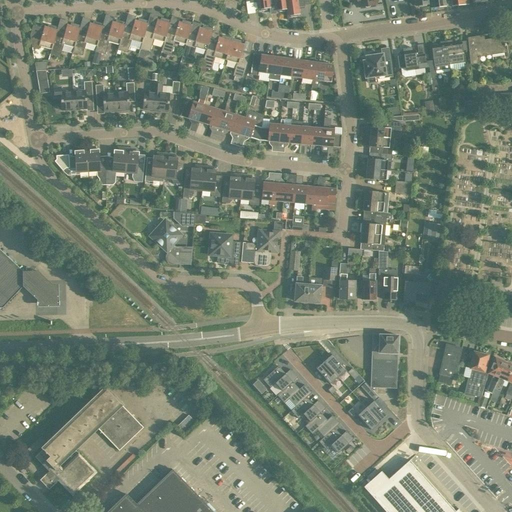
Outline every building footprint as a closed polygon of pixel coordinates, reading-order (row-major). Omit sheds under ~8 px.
[(267,0),(245,0),(246,2),(250,2),(250,3),(257,3),(258,10),(260,10),(261,11),(267,10),(267,9),(269,9),(267,0)] [(287,16),(288,16),(285,0),(267,0),(269,9),(269,8),(269,5),(275,4),(276,11),(278,11),(279,12),(285,11),(285,10),(286,10),(287,16)] [(285,0),(288,16),(290,16),(290,17),(296,17),(296,15),(299,15),(298,8),(305,7),(303,0),(285,0)] [(161,51),(162,52),(170,21),(161,18),(160,20),(157,19),(155,27),(147,25),(148,21),(140,49),(150,52),(152,45),(153,39),(164,42),(162,48),(161,51)] [(140,49),(148,21),(138,19),(138,21),(135,20),(132,27),(125,25),(126,23),(125,23),(118,50),(127,53),(131,40),(141,43),(140,49)] [(117,50),(118,50),(125,23),(116,20),(115,22),(112,21),(110,29),(102,27),(103,24),(95,52),(105,54),(108,42),(119,45),(117,50)] [(182,57),(192,23),(182,20),(182,22),(178,21),(176,29),(169,27),(171,21),(170,21),(162,52),(171,54),(175,42),(185,45),(182,57)] [(95,51),(95,52),(103,24),(93,21),(93,24),(89,23),(87,30),(80,28),(81,26),(80,26),(72,53),(82,56),(86,43),(96,46),(95,51)] [(72,53),(80,26),(71,23),(70,25),(67,24),(65,32),(57,30),(58,28),(50,54),(60,57),(63,45),(74,48),(72,53)] [(201,67),(212,29),(203,26),(202,28),(199,27),(197,35),(189,33),(192,23),(182,57),(192,60),(195,48),(206,51),(201,67)] [(50,54),(58,28),(48,25),(47,27),(44,26),(44,29),(33,25),(30,36),(32,48),(40,50),(41,47),(51,50),(50,54)] [(215,57),(225,60),(232,38),(222,36),(221,38),(218,37),(216,44),(209,42),(213,29),(212,29),(201,67),(211,70),(215,57)] [(504,37),(483,41),(482,35),(467,38),(470,64),(479,63),(478,58),(506,53),(504,37)] [(232,38),(225,60),(236,63),(233,76),(243,79),(250,54),(242,52),(244,44),(241,43),(241,41),(232,38)] [(452,40),(446,41),(450,71),(449,65),(464,62),(461,42),(452,43),(452,40)] [(427,61),(428,67),(432,91),(437,90),(435,79),(437,78),(436,73),(450,71),(446,41),(440,42),(440,45),(431,46),(433,60),(427,61)] [(403,55),(397,55),(399,69),(401,68),(402,75),(405,77),(415,75),(414,70),(418,69),(418,64),(426,63),(424,54),(416,55),(416,50),(412,51),(412,48),(402,49),(403,55)] [(391,77),(389,60),(383,61),(382,54),(376,55),(376,53),(369,54),(370,56),(366,57),(366,61),(363,61),(365,78),(367,78),(368,83),(376,82),(376,79),(391,77)] [(253,54),(250,75),(258,76),(259,72),(269,74),(272,57),(253,54)] [(279,80),(280,75),(282,58),(272,57),(269,74),(269,78),(279,80)] [(280,75),(290,77),(293,60),(282,58),(280,75)] [(290,77),(301,78),(304,61),(293,60),(290,77)] [(301,78),(312,80),(314,63),(304,61),(301,78)] [(331,83),(331,78),(333,65),(314,63),(312,80),(310,91),(316,91),(319,81),(323,82),(323,81),(331,83)] [(46,70),(36,71),(38,82),(40,94),(49,92),(47,80),(46,70)] [(84,91),(73,91),(74,110),(86,109),(86,101),(93,101),(91,82),(83,82),(84,91)] [(126,92),(115,93),(116,111),(129,110),(128,102),(135,102),(134,83),(126,83),(126,92)] [(142,110),(155,111),(157,84),(153,84),(152,92),(144,91),(142,110)] [(157,84),(155,111),(167,112),(169,94),(161,93),(162,84),(157,84)] [(116,111),(115,93),(104,93),(103,85),(95,85),(96,105),(103,104),(104,112),(116,111)] [(61,111),(74,110),(73,91),(61,92),(61,87),(52,88),(53,98),(61,98),(61,111)] [(476,109),(511,106),(511,92),(490,94),(491,98),(475,99),(476,109)] [(180,116),(198,122),(203,105),(204,101),(199,99),(197,103),(188,100),(186,105),(184,104),(180,116)] [(267,100),(266,107),(275,108),(276,101),(267,100)] [(198,122),(208,125),(213,108),(203,105),(198,122)] [(219,128),(229,131),(234,114),(227,112),(229,107),(226,106),(224,111),(219,128)] [(208,125),(219,128),(224,111),(213,108),(208,125)] [(492,119),(499,120),(501,111),(494,110),(492,119)] [(401,120),(401,122),(419,120),(418,112),(393,114),(394,120),(401,120)] [(229,131),(239,134),(244,118),(234,114),(229,131)] [(239,134),(258,140),(261,128),(263,119),(258,117),(254,121),(244,118),(239,134)] [(323,129),(321,146),(340,148),(341,135),(333,134),(334,130),(330,129),(331,118),(324,117),(323,129)] [(278,142),(289,143),(290,126),(283,125),(284,120),(280,119),(280,125),(278,142)] [(368,126),(367,134),(369,134),(369,136),(394,139),(399,139),(401,122),(384,121),(382,120),(382,121),(381,127),(371,126),(368,126)] [(289,143),(300,144),(301,127),(302,122),(291,121),(291,126),(290,126),(289,143)] [(258,140),(278,142),(280,125),(269,124),(268,128),(261,128),(258,140)] [(300,144),(310,145),(312,128),(301,127),(300,144)] [(310,145),(321,146),(323,129),(312,128),(310,145)] [(369,136),(368,147),(381,148),(381,153),(391,154),(392,148),(393,148),(394,139),(369,136)] [(95,147),(86,148),(88,171),(96,171),(96,176),(99,179),(99,185),(106,185),(106,167),(100,167),(99,156),(99,149),(95,149),(95,147)] [(56,160),(54,161),(64,173),(67,175),(79,175),(80,173),(79,172),(88,171),(86,148),(77,148),(77,151),(74,151),(75,167),(69,167),(68,155),(56,156),(56,160)] [(106,167),(106,185),(112,185),(115,183),(115,176),(116,172),(124,172),(126,149),(117,148),(117,150),(114,150),(113,156),(112,167),(106,167)] [(126,149),(124,172),(132,173),(132,177),(134,182),(142,182),(143,165),(137,165),(138,152),(135,152),(135,150),(126,149)] [(155,177),(163,178),(165,154),(156,153),(156,156),(153,155),(151,169),(145,169),(144,181),(152,182),(155,178),(155,177)] [(367,159),(366,168),(386,170),(387,161),(391,161),(391,154),(381,153),(380,160),(367,159)] [(165,154),(163,178),(171,179),(171,180),(173,184),(181,185),(182,174),(176,173),(177,158),(174,157),(174,155),(165,154)] [(201,190),(203,167),(195,166),(194,168),(191,168),(190,181),(184,180),(182,197),(190,198),(193,194),(193,190),(201,190)] [(212,168),(203,167),(201,190),(210,191),(209,192),(211,196),(219,197),(220,187),(214,186),(216,170),(212,170),(212,168)] [(386,170),(366,168),(365,178),(385,180),(386,170)] [(232,198),(240,199),(242,175),(233,175),(233,177),(230,177),(228,191),(222,190),(221,203),(229,203),(232,200),(232,198)] [(242,175),(240,199),(248,200),(248,201),(250,205),(258,206),(258,197),(253,197),(254,179),(251,179),(251,176),(242,175)] [(268,205),(272,205),(274,183),(262,182),(261,200),(269,201),(268,205)] [(276,201),(283,202),(284,184),(274,183),(272,205),(275,205),(276,201)] [(283,202),(293,203),(295,185),(284,184),(283,202)] [(293,203),(304,204),(306,186),(295,185),(293,203)] [(306,186),(304,204),(311,204),(311,211),(314,212),(315,209),(317,187),(306,186)] [(317,187),(315,209),(333,210),(334,202),(335,189),(323,188),(317,187)] [(364,191),(363,200),(388,203),(388,193),(384,193),(364,191)] [(176,209),(188,209),(188,198),(176,198),(176,209)] [(363,211),(363,217),(387,219),(388,215),(386,214),(388,203),(363,200),(363,201),(360,201),(359,206),(362,207),(362,211),(363,211)] [(218,216),(219,208),(201,206),(200,214),(218,216)] [(442,211),(428,210),(427,217),(441,219),(442,211)] [(194,223),(195,214),(184,212),(173,212),(173,219),(181,226),(194,226),(194,223)] [(285,229),(291,230),(292,223),(292,220),(287,219),(288,214),(282,213),(281,219),(286,220),(285,229)] [(208,215),(195,214),(194,223),(204,224),(205,222),(208,222),(208,215)] [(358,225),(357,233),(384,235),(385,223),(387,223),(387,219),(363,217),(362,223),(361,223),(361,225),(358,225)] [(281,231),(282,222),(274,221),(273,233),(260,232),(258,246),(255,246),(253,243),(245,243),(244,250),(254,251),(252,263),(255,266),(266,267),(270,264),(271,250),(276,251),(277,233),(281,231)] [(179,235),(179,234),(178,234),(178,233),(168,223),(167,223),(166,222),(165,222),(164,223),(163,223),(153,234),(153,235),(153,236),(153,237),(153,238),(154,239),(169,253),(168,255),(167,256),(167,257),(167,258),(167,260),(168,260),(168,261),(169,261),(169,262),(170,262),(171,263),(172,263),(180,263),(180,249),(175,249),(171,245),(178,237),(179,236),(179,235)] [(430,241),(439,242),(441,224),(425,222),(424,228),(431,229),(430,241)] [(384,235),(357,233),(356,240),(359,240),(359,243),(361,243),(360,249),(383,251),(384,235)] [(219,264),(227,264),(230,262),(231,251),(240,252),(240,242),(230,242),(230,237),(212,235),(210,254),(217,254),(217,261),(219,264)] [(0,308),(2,308),(23,286),(23,283),(34,282),(33,271),(23,272),(5,255),(9,251),(4,246),(0,250),(0,249),(0,308)] [(290,251),(288,270),(299,271),(300,252),(290,251)] [(378,277),(383,277),(382,299),(396,300),(397,277),(397,270),(388,270),(388,268),(386,268),(386,257),(378,256),(378,258),(374,258),(374,263),(378,263),(378,277)] [(338,298),(354,299),(355,281),(346,280),(348,264),(340,263),(339,280),(338,298)] [(419,273),(420,266),(407,264),(406,271),(419,273)] [(323,266),(322,279),(336,281),(337,268),(323,266)] [(369,268),(369,282),(361,282),(362,299),(375,299),(375,282),(375,268),(369,268)] [(23,283),(23,286),(39,301),(39,306),(61,306),(60,284),(53,285),(38,271),(33,271),(34,282),(23,283)] [(405,283),(403,300),(415,301),(417,283),(418,274),(404,273),(403,283),(405,283)] [(417,283),(415,301),(427,303),(429,285),(424,284),(425,275),(418,274),(417,283)] [(306,302),(308,277),(308,285),(302,284),(302,277),(296,277),(294,301),(299,301),(301,303),(304,303),(306,302)] [(308,277),(306,302),(308,302),(309,304),(313,304),(315,302),(319,303),(321,278),(308,277)] [(396,389),(398,336),(373,335),(372,351),(372,364),(371,388),(396,389)] [(450,378),(454,379),(461,348),(445,345),(438,382),(449,384),(450,378)] [(332,353),(324,360),(338,376),(346,369),(332,353)] [(471,378),(468,378),(465,393),(479,396),(476,405),(478,406),(489,372),(485,370),(488,356),(474,353),(471,368),(473,369),(471,378)] [(493,393),(505,362),(495,359),(490,373),(494,375),(489,387),(494,389),(493,393)] [(324,360),(316,368),(330,383),(338,376),(324,360)] [(503,385),(506,386),(511,370),(511,365),(505,362),(493,393),(499,396),(503,385)] [(277,366),(262,379),(269,387),(274,383),(281,390),(291,381),(296,377),(289,369),(284,374),(277,366)] [(352,368),(348,372),(354,379),(359,375),(352,368)] [(281,390),(276,395),(283,403),(288,398),(295,406),(305,397),(310,392),(303,385),(298,389),(291,381),(281,390)] [(332,386),(328,390),(332,394),(336,390),(332,386)] [(34,457),(49,472),(40,480),(49,489),(58,481),(72,496),(97,472),(74,449),(96,427),(119,451),(143,427),(106,388),(34,457)] [(372,390),(367,394),(371,399),(376,394),(372,390)] [(489,397),(483,395),(479,405),(485,407),(489,397)] [(295,406),(290,410),(297,418),(302,414),(309,421),(319,412),(324,408),(317,400),(312,404),(305,397),(295,406)] [(374,398),(366,405),(380,421),(388,414),(374,398)] [(366,405),(358,413),(372,428),(380,421),(366,405)] [(352,408),(347,412),(351,416),(356,412),(352,408)] [(309,421),(304,426),(311,434),(316,429),(323,437),(333,428),(338,423),(331,415),(326,420),(319,412),(309,421)] [(188,415),(178,425),(185,433),(195,423),(188,415)] [(323,437),(318,441),(325,449),(330,445),(337,452),(352,439),(345,431),(340,435),(333,428),(323,437)] [(37,440),(27,449),(32,454),(42,445),(46,441),(41,436),(37,440)] [(354,448),(351,445),(345,450),(348,454),(354,448)] [(363,487),(385,511),(456,511),(409,460),(383,484),(376,476),(363,487)] [(213,511),(172,469),(136,504),(126,494),(107,511),(213,511)]
